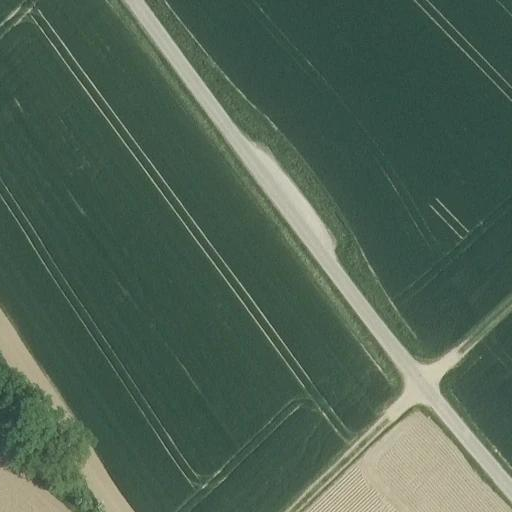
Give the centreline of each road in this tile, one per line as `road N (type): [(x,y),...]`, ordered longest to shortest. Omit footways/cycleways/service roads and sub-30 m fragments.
road 1 (track): [(133,0),(420,386),(511,491)]
road 2 (track): [(289,511),(511,304)]
